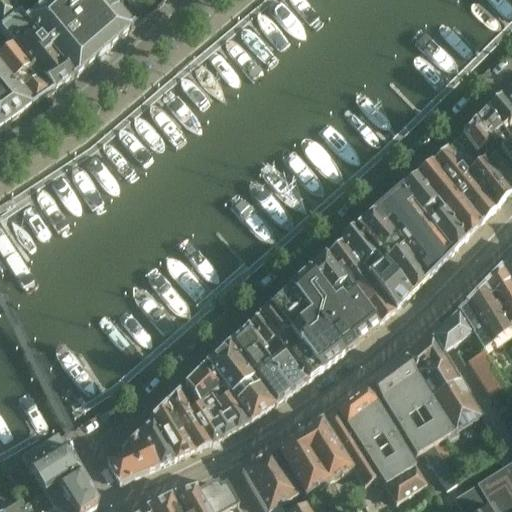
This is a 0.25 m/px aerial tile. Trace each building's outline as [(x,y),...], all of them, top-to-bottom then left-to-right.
[(0,0),(12,12),(18,7),(10,0),(0,0)] [(0,0),(0,35),(1,36),(19,22),(27,15),(24,12),(16,18),(0,0)] [(109,52),(131,33),(117,16),(121,13),(119,12),(120,10),(121,4),(118,1),(114,0),(110,0),(109,0),(106,0),(105,2),(103,0),(59,0),(34,23),(27,15),(19,22),(28,32),(72,84),(73,84),(75,82),(75,81),(94,65),(95,65),(97,64),(107,55),(107,54),(109,52)] [(10,48),(9,49),(50,99),(52,97),(56,94),(57,95),(59,94),(58,93),(63,89),(64,90),(65,89),(70,85),(72,84),(28,32),(19,22),(1,36),(10,48)] [(0,75),(30,113),(50,99),(9,49),(0,55),(0,75)] [(0,134),(2,134),(22,119),(22,118),(30,113),(0,75),(0,134)] [(511,116),(507,111),(499,100),(488,112),(503,133),(509,128),(511,131),(511,116)] [(488,112),(474,126),(495,153),(498,156),(499,158),(511,148),(511,131),(509,128),(503,133),(488,112)] [(474,126),(462,138),(477,158),(482,154),(486,160),(495,153),(474,126)] [(495,215),(510,200),(485,168),(477,158),(462,138),(460,140),(446,153),(495,215)] [(511,174),(511,148),(499,158),(511,174)] [(446,153),(431,167),(481,229),(495,215),(446,153)] [(498,156),(485,168),(510,200),(511,197),(511,174),(499,158),(498,156)] [(466,244),(481,229),(431,167),(417,180),(437,206),(466,244)] [(417,180),(401,194),(422,219),(437,206),(417,180)] [(429,282),(438,273),(453,257),(422,219),(401,194),(374,217),(429,282)] [(453,257),(466,244),(437,206),(422,219),(453,257)] [(374,217),(356,233),(383,267),(411,300),(429,282),(374,217)] [(341,245),(368,280),(383,267),(356,233),(341,245)] [(325,261),(344,286),(350,294),(351,295),(369,281),(368,280),(341,245),(325,261)] [(325,261),(309,275),(325,296),(330,304),(335,300),(332,296),(344,286),(325,261)] [(511,262),(499,276),(511,297),(511,262)] [(395,317),(411,300),(383,267),(368,280),(369,281),(395,317)] [(308,386),(341,360),(377,331),(351,295),(350,294),(338,304),(335,300),(330,304),(325,296),(309,275),(289,293),(283,298),(269,311),(290,339),(288,340),(292,346),(298,353),(289,360),(308,386)] [(511,297),(499,276),(483,292),(493,308),(508,332),(511,330),(511,335),(511,337),(511,339),(511,297)] [(377,331),(395,317),(369,281),(351,295),(377,331)] [(511,337),(508,332),(493,308),(483,292),(466,309),(489,351),(511,337)] [(466,309),(458,318),(472,341),(472,340),(482,356),(490,352),(489,351),(466,309)] [(259,320),(277,344),(289,360),(298,353),(292,346),(288,340),(290,339),(269,311),(259,320)] [(458,318),(441,334),(437,338),(435,340),(431,343),(442,360),(448,356),(453,352),(472,341),(458,318)] [(259,320),(248,331),(265,354),(277,344),(259,320)] [(274,411),(291,399),(262,360),(267,357),(265,354),(248,331),(243,335),(228,349),(274,411)] [(451,440),(480,422),(481,422),(442,360),(431,343),(407,364),(405,365),(451,440)] [(277,344),(265,354),(267,357),(262,360),(291,399),(297,394),(297,395),(308,386),(289,360),(277,344)] [(250,428),(274,411),(228,349),(206,370),(224,392),(250,428)] [(483,358),(467,368),(489,401),(505,392),(483,358)] [(415,462),(422,458),(446,496),(455,490),(432,452),(451,440),(405,365),(400,369),(371,390),(415,462)] [(198,409),(212,400),(224,392),(206,370),(185,390),(198,409)] [(238,435),(250,428),(224,392),(212,400),(238,435)] [(415,472),(367,394),(337,416),(379,482),(384,491),(415,472)] [(210,450),(189,416),(178,397),(165,410),(194,457),(210,450)] [(198,409),(189,416),(210,450),(211,451),(238,435),(212,400),(198,409)] [(177,465),(194,457),(165,410),(153,423),(177,465)] [(337,416),(322,425),(353,474),(364,493),(379,482),(337,416)] [(153,423),(138,438),(159,472),(177,465),(153,423)] [(275,454),(290,478),(304,501),(353,474),(322,425),(313,431),(309,429),(305,432),(305,436),(275,454)] [(138,438),(107,468),(119,490),(159,472),(138,438)] [(43,497),(44,498),(79,476),(66,452),(64,453),(59,444),(46,451),(44,449),(21,462),(43,497)] [(272,456),(241,475),(262,511),(306,511),(304,509),(298,511),(279,511),(279,510),(298,499),(272,456)] [(511,511),(511,473),(509,469),(452,505),(456,511),(511,511)] [(426,491),(415,472),(384,491),(395,510),(426,491)] [(44,498),(21,511),(95,511),(97,508),(79,476),(44,498)] [(205,511),(236,511),(237,511),(237,510),(236,511),(225,492),(226,491),(225,490),(225,491),(224,490),(220,492),(217,488),(212,490),(211,490),(211,491),(200,497),(199,497),(199,498),(198,498),(205,511)] [(205,511),(198,498),(195,494),(174,501),(180,511),(205,511)] [(174,511),(169,503),(150,511),(174,511)]
